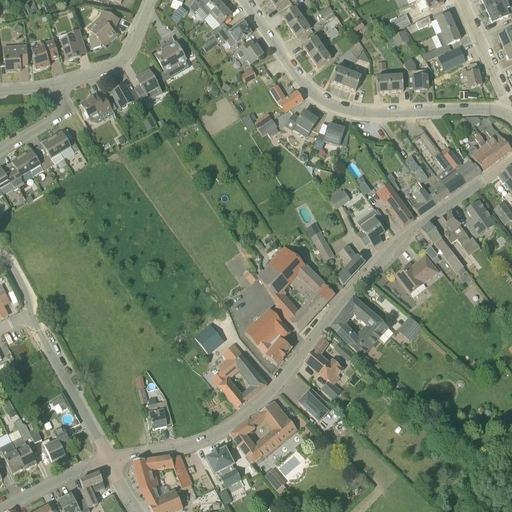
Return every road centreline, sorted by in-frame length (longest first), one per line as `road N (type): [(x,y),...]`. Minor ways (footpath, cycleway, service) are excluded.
road 1 (tertiary): [(106,457),(178,449),(235,421),(265,398),(393,247),(511,160)]
road 2 (tertiary): [(504,112),(334,105),(305,87),(244,0)]
road 3 (residential): [(0,257),(106,457)]
road 4 (residential): [(61,79),(112,68),(148,0)]
road 5 (residential): [(504,112),(505,94),(464,0)]
